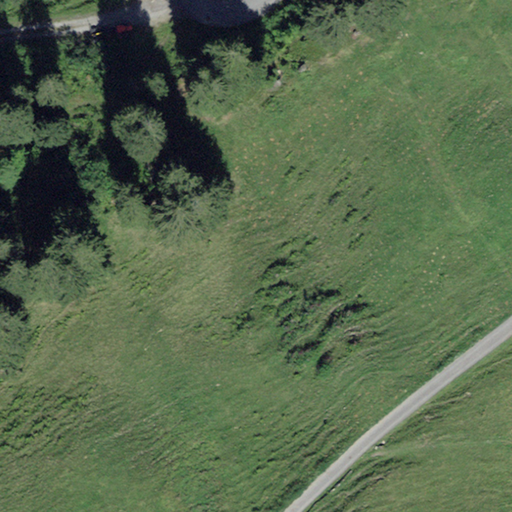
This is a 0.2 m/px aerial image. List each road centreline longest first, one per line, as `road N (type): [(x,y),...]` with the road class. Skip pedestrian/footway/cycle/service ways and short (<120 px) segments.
road 1 (track): [(511,326),(368,439),(293,511)]
road 2 (track): [(166,0),(0,33)]
